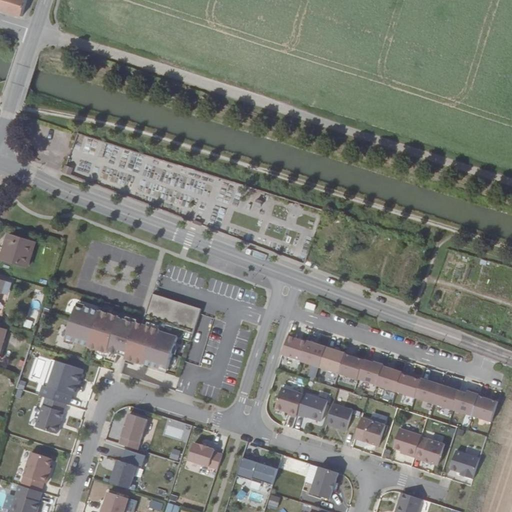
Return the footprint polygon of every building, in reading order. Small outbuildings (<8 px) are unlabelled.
[(0,0),(0,8),(22,15),(27,0),(0,0)] [(66,164),(63,172),(71,175),(74,167),(66,164)] [(34,244),(8,235),(4,245),(7,245),(2,260),(27,269),(34,244)] [(191,341),(202,309),(153,293),(142,323),(137,321),(137,323),(120,318),(120,316),(85,307),(84,309),(77,306),(66,339),(89,346),(89,347),(107,354),(106,360),(116,363),(118,355),(126,356),(126,359),(143,365),(144,364),(160,369),(160,367),(169,369),(179,337),(191,341)] [(308,339),(290,334),(283,354),(301,359),(308,339)] [(328,346),(308,339),(301,359),(322,366),(328,346)] [(347,352),(328,346),(322,366),(341,372),(347,352)] [(365,358),(347,352),(341,372),(359,378),(365,358)] [(384,364),(365,358),(359,378),(377,384),(384,364)] [(83,370),(56,361),(45,396),(70,404),(73,395),(75,396),(83,370)] [(404,371),(384,364),(377,384),(397,390),(404,371)] [(423,378),(404,371),(397,390),(417,397),(423,378)] [(437,403),(443,384),(423,378),(417,397),(437,403)] [(461,390),(443,384),(437,403),(456,409),(461,390)] [(289,415),(298,417),(298,415),(305,394),(283,386),(276,408),(290,412),(289,415)] [(456,409),(474,415),(480,395),(481,394),(469,390),(469,392),(461,390),(456,409)] [(328,400),(305,393),(305,394),(298,415),(306,417),(307,415),(322,421),(328,400)] [(474,415),(493,421),(499,401),(480,395),(474,415)] [(63,412),(66,403),(46,397),(37,427),(57,434),(64,412),(63,412)] [(334,405),(328,424),(348,431),(354,411),(334,405)] [(120,443),(139,449),(148,419),(130,413),(120,443)] [(187,441),(191,425),(167,419),(163,435),(187,441)] [(386,425),(371,420),(364,440),(380,446),(386,425)] [(407,455),(416,457),(423,436),(401,430),(395,449),(408,452),(407,455)] [(446,443),(430,439),(424,461),(439,465),(446,443)] [(189,460),(219,469),(223,455),(215,452),(216,449),(209,447),(210,446),(202,444),(202,445),(195,443),(189,460)] [(169,459),(179,461),(181,451),(171,449),(169,459)] [(466,476),(474,479),(481,458),(458,450),(452,469),(466,473),(466,476)] [(52,459),(31,452),(24,476),(47,483),(50,475),(48,474),(52,459)] [(280,468),(244,456),(238,475),(254,481),(255,478),(264,481),(274,485),(280,468)] [(112,483),(131,489),(138,466),(119,460),(112,483)] [(339,473),(320,467),(312,493),(330,499),(339,473)] [(39,501),(42,492),(20,484),(11,511),(37,511),(41,502),(39,501)] [(124,511),(129,499),(109,492),(105,505),(104,504),(101,511),(124,511)] [(419,511),(423,499),(403,493),(397,511),(419,511)] [(271,495),(267,505),(276,508),(280,498),(271,495)] [(150,499),(147,509),(157,511),(160,511),(163,503),(150,499)]
